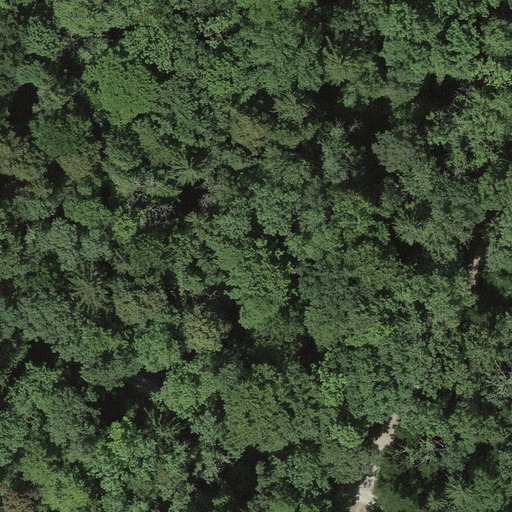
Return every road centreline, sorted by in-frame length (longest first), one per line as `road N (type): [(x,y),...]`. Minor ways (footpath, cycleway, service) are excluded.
road 1 (track): [(393,511),(0,309)]
road 2 (track): [(511,185),(354,511)]
